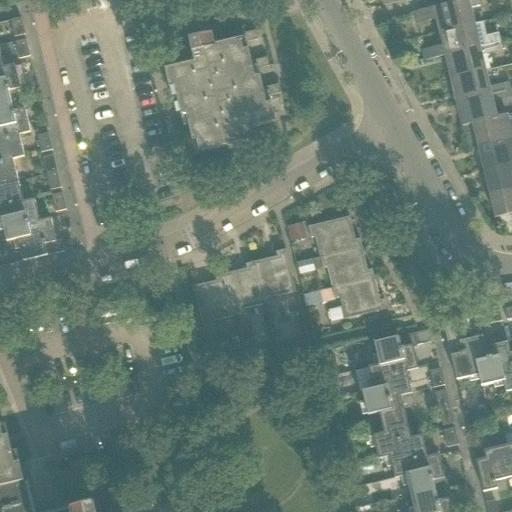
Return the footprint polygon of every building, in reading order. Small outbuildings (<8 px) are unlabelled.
[(437,19),(440,32),(475,23),(471,7),(477,6),(475,0),(466,0),(414,12),(416,24),(437,19)] [(25,35),(21,18),(10,20),(14,37),(25,35)] [(445,55),(500,42),(501,42),(499,34),(486,37),(483,22),(475,23),(440,32),(443,46),(435,48),(422,50),(424,59),(445,54),(445,55)] [(169,88),(174,87),(181,115),(185,114),(192,143),(197,141),(200,153),(257,139),(254,128),(276,122),(270,96),(280,94),(278,85),(262,89),(258,70),(269,67),(267,58),(251,62),(246,42),(257,40),(256,32),(239,36),(240,40),(215,46),(212,34),(189,40),(177,43),(179,55),(158,60),(161,72),(165,71),(169,88)] [(30,56),(26,40),(15,42),(19,59),(30,56)] [(445,55),(451,79),(486,71),(482,54),(501,50),(500,42),(445,55)] [(0,69),(0,105),(27,98),(25,87),(20,88),(15,66),(4,69),(0,69)] [(451,79),(456,102),(511,89),(509,82),(489,87),(486,71),(451,79)] [(456,102),(462,126),(507,115),(507,114),(497,117),(493,101),(511,96),(511,94),(511,89),(456,102)] [(0,105),(0,127),(5,126),(7,139),(19,136),(31,133),(25,111),(30,110),(27,98),(0,105)] [(462,126),(467,149),(511,138),(511,131),(507,115),(462,126)] [(0,158),(1,163),(13,160),(24,157),(19,136),(7,139),(5,126),(0,127),(0,158)] [(52,150),(48,133),(37,136),(41,153),(52,150)] [(478,148),(484,170),(511,163),(511,138),(467,149),(467,150),(478,148)] [(46,174),(57,172),(53,155),(42,158),(46,174)] [(0,185),(18,182),(13,160),(1,163),(0,158),(0,185)] [(511,163),(484,170),(489,194),(511,188),(511,163)] [(61,188),(57,172),(46,174),(50,191),(61,188)] [(0,221),(2,221),(14,218),(11,206),(23,203),(18,182),(0,185),(0,221)] [(511,188),(489,194),(495,218),(499,217),(503,235),(511,236),(511,235),(511,188)] [(66,210),(62,193),(51,196),(55,213),(66,210)] [(7,242),(18,240),(19,240),(31,237),(28,225),(40,222),(34,200),(23,203),(11,206),(14,218),(2,221),(7,242)] [(315,238),(320,259),(362,249),(360,240),(355,241),(350,218),(307,228),(310,239),(315,238)] [(18,240),(23,261),(64,252),(61,240),(56,241),(51,220),(40,222),(28,225),(31,237),(19,240),(18,240)] [(302,224),(288,227),(292,241),(305,238),(302,224)] [(327,268),(332,289),(374,279),(372,270),(367,271),(362,249),(320,259),(322,269),(327,268)] [(276,258),(254,263),(264,305),(274,303),(273,298),(295,293),(285,251),(275,253),(276,258)] [(311,261),(297,264),(300,275),(314,271),(311,261)] [(246,270),(224,275),(234,317),(236,317),(244,315),(243,310),(264,305),(254,263),(245,265),(246,270)] [(234,317),(224,275),(214,277),(216,282),(193,288),(203,329),(214,327),(213,322),(234,317)] [(374,279),(332,289),(334,300),(339,298),(344,320),(386,310),(384,300),(379,301),(374,279)] [(332,289),(303,296),(306,306),(334,300),(332,289)] [(499,311),(483,315),(485,326),(502,322),(499,311)] [(466,318),(443,324),(447,340),(457,380),(479,375),(477,363),(488,360),(485,349),(482,337),(471,340),(466,318)] [(249,322),(238,324),(241,340),(253,338),(249,322)] [(375,343),(380,365),(392,362),(395,375),(407,372),(418,369),(413,347),(418,346),(415,334),(375,343)] [(238,337),(230,339),(232,348),(240,346),(238,337)] [(482,386),(504,381),(501,369),(511,366),(511,364),(510,355),(507,343),(485,349),(488,360),(477,363),(479,375),(482,386)] [(511,366),(501,369),(504,381),(507,392),(511,390),(511,354),(510,355),(511,364),(511,366)] [(333,355),(318,358),(322,373),(337,370),(333,355)] [(369,368),(374,390),(386,387),(389,399),(401,396),(412,393),(407,372),(395,375),(392,362),(380,365),(369,368)] [(444,386),(440,369),(429,371),(433,388),(444,386)] [(379,413),(382,423),(406,417),(401,396),(389,399),(386,387),(374,390),(363,392),(368,415),(379,413)] [(438,410),(449,407),(445,391),(434,393),(438,410)] [(449,407),(438,410),(442,426),(453,423),(449,407)] [(485,408),(465,413),(469,426),(488,422),(485,408)] [(378,459),(390,457),(402,454),(399,441),(411,439),(406,417),(382,423),(384,434),(373,436),(378,459)] [(96,511),(94,504),(70,510),(70,511),(28,511),(22,482),(23,482),(19,464),(14,465),(7,437),(2,438),(0,427),(0,511),(96,511)] [(458,445),(454,428),(443,431),(447,448),(458,445)] [(395,479),(406,476),(418,473),(415,461),(427,458),(422,436),(411,439),(399,441),(402,454),(390,457),(395,479)] [(511,444),(501,447),(508,478),(511,477),(511,444)] [(495,481),(508,478),(501,447),(485,451),(486,459),(476,461),(483,492),(497,489),(495,481)] [(406,476),(411,497),(452,488),(449,476),(444,477),(439,455),(427,458),(415,461),(418,473),(406,476)] [(411,497),(414,511),(452,511),(450,501),(454,500),(452,488),(411,497)] [(497,511),(495,501),(486,503),(487,511),(497,511)]
